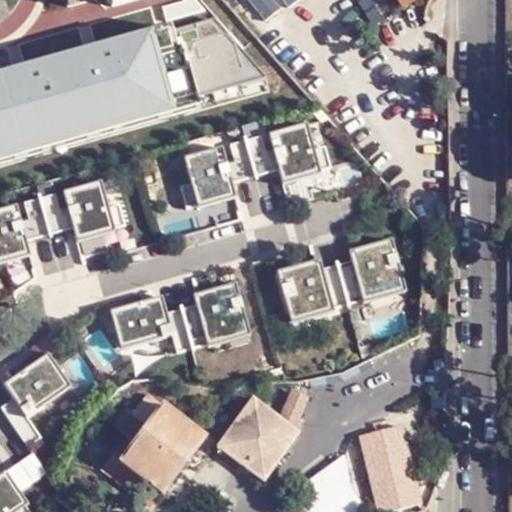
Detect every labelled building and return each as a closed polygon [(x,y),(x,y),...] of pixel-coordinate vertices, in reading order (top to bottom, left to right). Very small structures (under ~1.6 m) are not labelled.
[(0,0),(0,151),(195,94),(265,73),(211,30),(0,85),(0,0)] [(400,0),(406,9),(420,0),(400,0)] [(0,151),(0,163),(198,105),(195,94),(0,151)] [(224,153),(186,164),(193,190),(182,193),(189,214),(239,200),(234,183),(278,170),(283,186),(333,172),(329,151),(318,153),(310,128),(271,139),(273,147),(266,149),(263,141),(232,150),(237,167),(229,169),(224,153)] [(17,206),(0,210),(0,264),(31,256),(27,241),(74,228),(78,243),(116,232),(115,229),(126,226),(120,205),(110,208),(102,182),(64,193),(68,209),(61,211),(56,195),(25,204),(30,220),(22,222),(17,206)] [(294,264),(278,268),(290,311),(311,305),(313,311),(383,291),(381,285),(402,279),(390,236),(374,240),(376,247),(349,255),(350,259),(351,263),(325,271),(324,266),(323,263),(295,270),(294,264)] [(376,247),(374,240),(347,248),(349,255),(376,247)] [(294,264),(295,270),(323,263),(321,256),(294,264)] [(350,259),(324,266),(325,271),(351,263),(350,259)] [(402,279),(381,285),(383,291),(404,285),(402,279)] [(153,297),(111,310),(116,327),(124,325),(130,346),(173,333),(178,351),(228,337),(227,331),(248,325),(236,282),(221,286),(222,292),(195,300),(196,303),(197,309),(169,318),(167,312),(158,314),(153,297)] [(222,292),(221,286),(193,294),(195,300),(222,292)] [(153,297),(158,314),(167,312),(163,294),(153,297)] [(196,303),(167,312),(169,318),(197,309),(196,303)] [(311,305),(290,311),(291,317),(313,311),(311,305)] [(124,325),(116,327),(122,349),(130,346),(124,325)] [(248,325),(227,331),(228,337),(250,331),(248,325)] [(15,399),(2,408),(38,460),(53,450),(38,430),(75,404),(53,373),(60,368),(49,353),(12,379),(22,394),(15,399)] [(60,368),(53,373),(75,404),(82,399),(60,368)] [(22,394),(12,379),(5,385),(15,399),(22,394)] [(110,420),(120,427),(132,437),(117,457),(115,455),(105,467),(155,504),(164,493),(165,494),(208,437),(167,407),(146,391),(143,388),(129,407),(122,403),(110,420)] [(299,391),(294,403),(308,409),(313,396),(299,391)] [(288,418),(269,405),(257,394),(235,425),(219,447),(268,483),(306,431),(300,427),(308,409),(294,403),(288,418)] [(380,511),(397,511),(423,506),(404,428),(362,438),(380,511)] [(306,484),(316,497),(300,509),(301,511),(366,511),(355,489),(343,457),(306,484)] [(8,472),(5,474),(28,506),(31,504),(8,472)] [(0,477),(0,511),(32,511),(28,506),(5,474),(0,477)]
